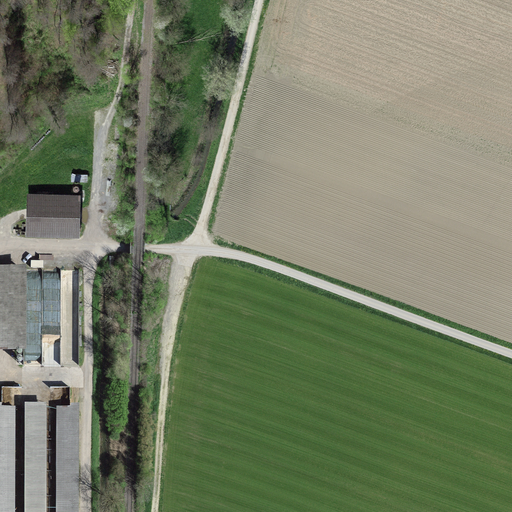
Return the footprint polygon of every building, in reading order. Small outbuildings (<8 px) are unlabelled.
[(79,191),(25,191),(25,235),(79,235),(79,191)] [(0,351),(24,351),(25,269),(0,269),(0,351)] [(0,402),(0,511),(14,511),(14,406),(1,406),(1,403),(0,402)] [(24,402),(22,511),(45,511),(46,402),(24,402)] [(68,405),(55,405),(54,511),(78,511),(79,403),(68,403),(68,405)]
